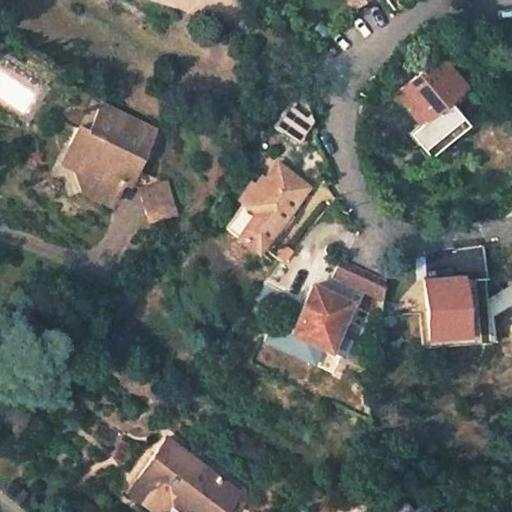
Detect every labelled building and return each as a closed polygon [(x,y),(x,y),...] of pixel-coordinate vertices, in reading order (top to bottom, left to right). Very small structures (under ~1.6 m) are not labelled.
[(348,0),(355,12),(361,8),(375,0),(348,0)] [(465,84),(440,53),(394,93),(419,122),(450,97),(465,84)] [(304,122),(297,88),(270,126),(290,140),(304,122)] [(450,97),(419,122),(410,130),(422,144),(461,110),(450,97)] [(106,201),(117,178),(124,181),(128,173),(132,164),(151,125),(97,98),(83,128),(72,122),(54,159),(68,165),(76,187),(106,201)] [(461,110),(422,144),(430,153),(469,120),(461,110)] [(224,229),(253,250),(271,226),(273,228),(304,185),(275,162),(242,205),(224,229)] [(159,178),(132,164),(128,173),(144,182),(159,178)] [(146,218),(173,210),(164,177),(159,178),(144,182),(136,184),(146,218)] [(374,297),(382,281),(338,259),(330,275),(374,297)] [(423,337),(463,337),(464,280),(423,279),(423,337)] [(270,324),(339,356),(347,339),(334,333),(348,304),(311,286),(302,304),(261,284),(253,293),(279,305),(270,324)] [(121,491),(149,511),(220,511),(235,493),(163,437),(121,491)] [(407,504),(416,496),(413,492),(401,497),(407,504)] [(429,511),(416,496),(407,504),(401,497),(400,496),(381,511),(429,511)]
